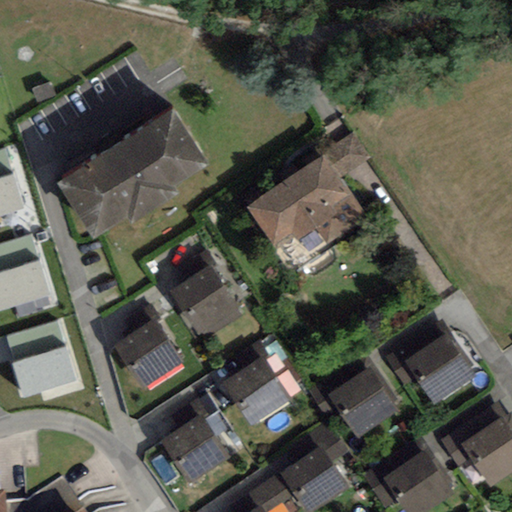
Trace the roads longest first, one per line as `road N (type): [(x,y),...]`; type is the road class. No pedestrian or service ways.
road 1 (track): [(102,0),(342,37),(511,0)]
road 2 (unknown): [(383,342),(452,307),(496,364),(426,425)]
road 3 (residential): [(159,511),(118,453),(90,429),(59,419),(0,429)]
